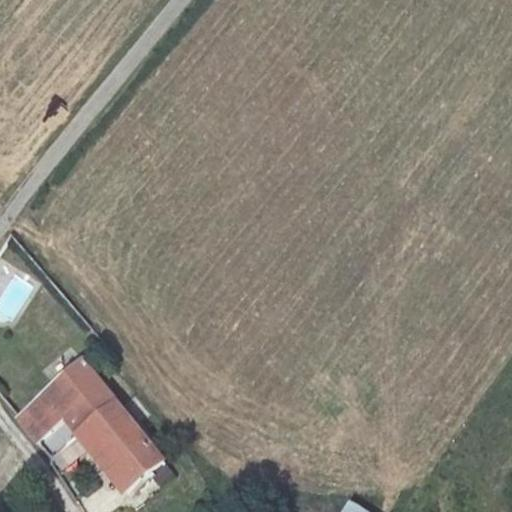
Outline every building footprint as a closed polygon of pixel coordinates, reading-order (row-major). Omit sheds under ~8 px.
[(86,359),(45,389),(65,414),(80,432),(91,424),(120,400),(86,359)] [(31,442),(65,414),(45,389),(10,415),(31,442)] [(123,459),(111,470),(128,492),(170,459),(160,445),(120,400),(91,424),(123,459)] [(91,424),(80,432),(111,470),(123,459),(91,424)] [(341,511),(364,511),(349,501),(341,511)]
